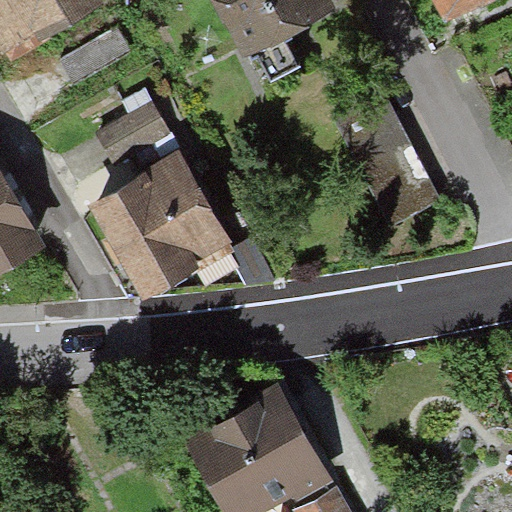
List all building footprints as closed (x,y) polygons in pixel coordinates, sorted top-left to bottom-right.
[(0,0),(0,31),(10,50),(53,27),(47,14),(73,0),(0,0)] [(220,0),(251,61),(342,15),(334,0),(220,0)] [(450,0),(454,8),(470,0),(490,0),(494,7),(506,0),(450,0)] [(120,29),(64,59),(80,87),(135,57),(120,29)] [(394,88),(343,113),(398,222),(448,197),(394,88)] [(157,93),(104,124),(119,151),(173,121),(157,93)] [(227,229),(180,145),(91,194),(143,288),(195,260),(189,250),(227,229)] [(0,153),(0,275),(8,272),(2,260),(45,238),(0,153)] [(257,511),(324,475),(272,381),(181,430),(226,511),(257,511)] [(357,511),(343,487),(296,511),(357,511)]
